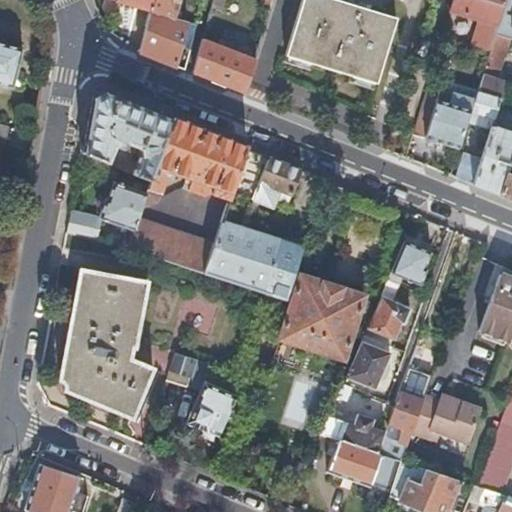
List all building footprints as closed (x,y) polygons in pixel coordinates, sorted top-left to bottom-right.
[(116,0),(150,10),(153,0),(116,0)] [(153,0),(150,10),(150,12),(174,19),(178,0),(153,0)] [(339,0),(300,0),(284,54),(376,83),(395,18),(339,0)] [(451,0),(448,11),(497,26),(505,0),(451,0)] [(511,0),(505,0),(497,26),(494,34),(509,38),(511,39),(511,0)] [(139,51),(183,69),(196,25),(174,19),(150,12),(149,12),(138,51),(139,51)] [(473,100),(470,110),(493,118),(495,118),(500,100),(502,100),(507,83),(496,79),(509,38),(494,34),(489,51),(486,58),(482,71),(481,75),(473,100)] [(191,72),(243,93),(246,84),(253,60),(252,59),(226,48),(227,43),(222,41),(220,46),(201,38),(191,72)] [(0,83),(13,87),(22,49),(0,42),(0,83)] [(428,86),(412,134),(457,149),(466,121),(470,110),(473,100),(428,86)] [(111,94),(102,90),(90,98),(80,152),(149,180),(169,117),(111,94)] [(470,110),(466,121),(490,129),(491,126),(493,118),(470,110)] [(206,132),(169,117),(149,180),(145,192),(141,205),(157,200),(165,177),(171,173),(174,174),(175,172),(191,178),(187,190),(205,195),(211,193),(227,198),(228,200),(246,147),(206,132)] [(491,126),(498,129),(499,125),(494,123),(495,118),(493,118),(491,126)] [(0,140),(5,141),(8,125),(0,122),(0,140)] [(480,158),(472,184),(499,195),(511,150),(511,132),(498,129),(491,126),(490,129),(480,158)] [(300,169),(246,147),(228,200),(214,243),(204,273),(261,292),(284,299),(301,248),(242,228),(252,200),(272,208),(276,199),(286,203),(300,169)] [(457,150),(449,175),(472,184),(480,158),(457,150)] [(511,150),(499,195),(511,200),(511,150)] [(141,205),(145,192),(112,181),(106,198),(104,197),(98,216),(69,210),(65,233),(93,239),(99,218),(133,229),(137,218),(141,205)] [(204,273),(214,243),(137,218),(133,229),(127,248),(204,273)] [(477,239),(461,233),(450,267),(466,273),(477,239)] [(429,252),(402,241),(386,278),(397,283),(400,277),(419,284),(424,269),(423,268),(429,252)] [(146,281),(79,268),(59,378),(60,379),(61,379),(62,380),(63,381),(64,382),(65,383),(65,385),(65,387),(65,389),(132,417),(152,367),(130,357),(132,345),(134,346),(146,281)] [(299,274),(279,337),(342,357),(362,294),(299,274)] [(511,279),(499,275),(479,332),(508,342),(511,336),(511,279)] [(409,307),(379,294),(365,327),(393,338),(400,321),(403,323),(409,307)] [(393,338),(365,327),(363,333),(380,340),(390,344),(393,338)] [(359,340),(377,347),(380,340),(363,333),(359,340)] [(359,340),(345,374),(374,386),(388,352),(377,347),(359,340)] [(423,348),(415,344),(412,352),(407,366),(415,370),(423,348)] [(175,350),(165,378),(186,384),(195,357),(175,350)] [(203,383),(209,361),(195,357),(186,384),(200,390),(203,383)] [(234,395),(203,383),(200,390),(187,420),(206,428),(207,428),(219,432),(234,395)] [(511,464),(511,388),(478,485),(502,492),(511,464)] [(399,390),(394,403),(387,423),(400,427),(396,439),(393,438),(387,454),(402,459),(403,459),(412,431),(424,398),(399,390)] [(442,394),(440,400),(449,403),(451,397),(442,394)] [(440,400),(425,395),(424,398),(412,431),(437,439),(440,431),(469,440),(480,407),(451,397),(449,403),(440,400)] [(325,420),(320,431),(338,437),(377,450),(385,430),(370,425),(372,417),(356,412),(352,423),(341,419),(339,426),(325,420)] [(328,414),(325,420),(339,426),(341,419),(328,414)] [(377,450),(338,437),(328,470),(370,484),(370,483),(391,490),(396,474),(402,459),(387,454),(377,450)] [(391,490),(388,497),(425,511),(446,511),(461,479),(403,459),(402,459),(396,474),(391,490)] [(80,477),(40,464),(25,508),(38,511),(68,511),(70,509),(81,511),(87,496),(75,491),(80,477)] [(485,505),(481,511),(511,511),(511,495),(502,492),(478,485),(475,484),(469,498),(485,505)] [(132,511),(135,505),(122,500),(117,511),(132,511)]
